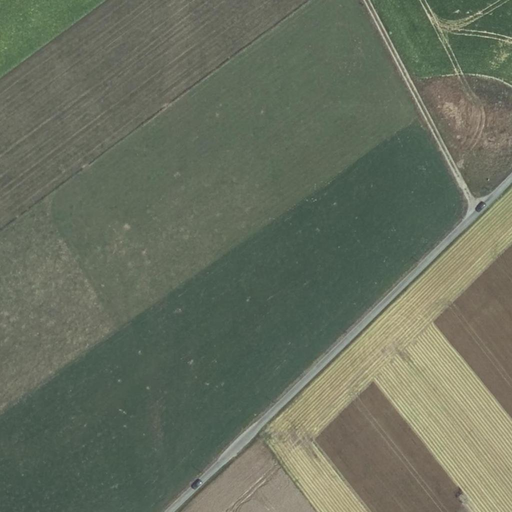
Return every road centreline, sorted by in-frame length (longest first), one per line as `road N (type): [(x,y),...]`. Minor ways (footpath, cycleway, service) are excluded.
road 1 (unclassified): [(170,511),(511,180)]
road 2 (track): [(476,213),(365,0)]
